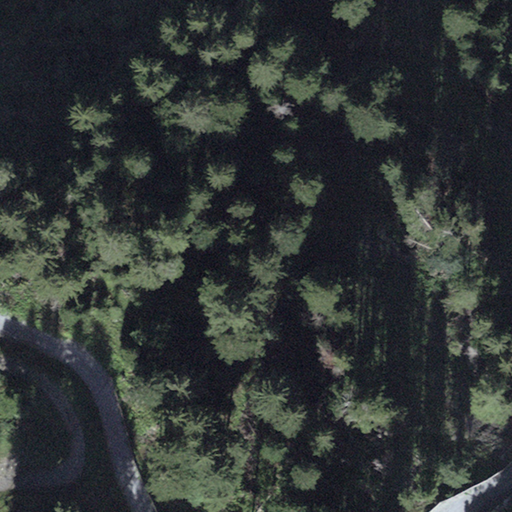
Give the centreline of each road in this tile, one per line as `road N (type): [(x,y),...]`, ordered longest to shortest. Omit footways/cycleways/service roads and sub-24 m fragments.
road 1 (track): [(0,327),(83,361),(108,406),(127,489),(141,511)]
road 2 (track): [(0,358),(47,378),(78,429),(67,468),(0,484)]
